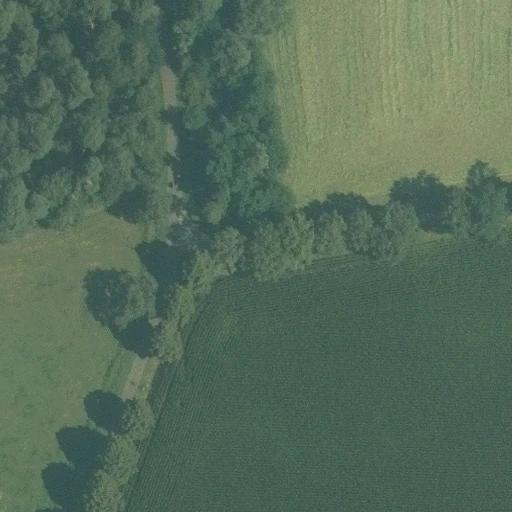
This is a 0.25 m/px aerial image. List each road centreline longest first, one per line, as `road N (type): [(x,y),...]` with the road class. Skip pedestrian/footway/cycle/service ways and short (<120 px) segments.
road 1 (unclassified): [(511,208),(178,262)]
road 2 (unclassified): [(178,262),(80,511)]
road 3 (unclassified): [(178,262),(170,122),(143,0)]
